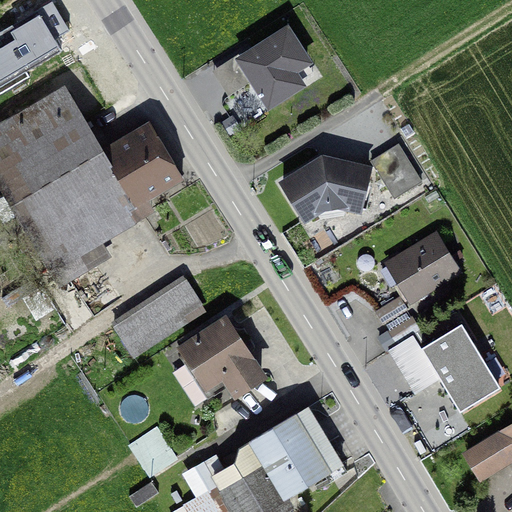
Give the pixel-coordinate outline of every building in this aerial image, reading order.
[(311,65),(291,34),(244,64),(273,108),(308,86),(299,72),(311,65)] [(65,93),(0,131),(0,188),(58,285),(104,258),(86,229),(177,176),(149,129),(103,157),(65,93)] [(357,211),(366,170),(321,160),(281,184),(303,220),(328,205),(357,211)] [(392,199),(406,191),(400,182),(386,190),(392,199)] [(389,288),(404,279),(415,297),(457,272),(434,235),(393,261),(393,262),(381,269),(380,274),(389,288)] [(198,304),(183,280),(112,327),(132,357),(184,323),(180,316),(198,304)] [(405,310),(397,299),(374,313),(381,325),(405,310)] [(394,344),(417,330),(410,318),(387,333),(394,344)] [(259,377),(223,322),(181,350),(205,386),(222,375),(234,394),(259,377)] [(504,388),(467,329),(423,356),(461,416),(504,388)] [(262,465),(282,499),(284,499),(322,476),(297,435),(303,431),(293,416),(249,442),(252,447),(242,452),(253,471),(262,465)] [(511,426),(502,433),(511,449),(511,426)] [(485,444),(466,456),(479,477),(498,465),(485,444)] [(220,500),(202,466),(189,474),(202,497),(185,506),(188,511),(275,511),(287,505),(284,499),(282,499),(262,465),(253,471),(254,472),(246,477),(250,483),(220,500)]
